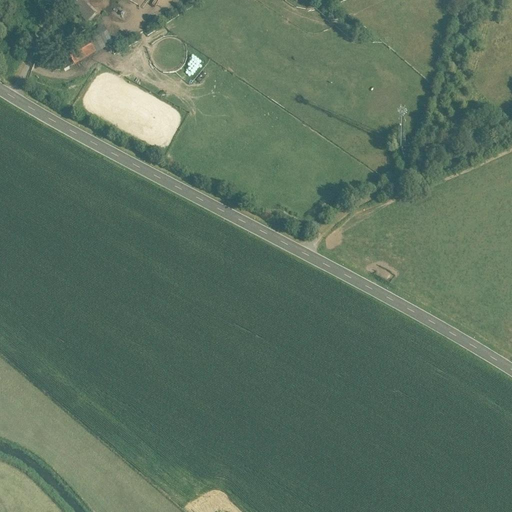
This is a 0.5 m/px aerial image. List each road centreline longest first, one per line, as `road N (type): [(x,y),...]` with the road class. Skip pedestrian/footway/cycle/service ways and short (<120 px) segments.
road 1 (tertiary): [(511,371),(0,88)]
road 2 (track): [(301,251),(349,207),(414,167)]
